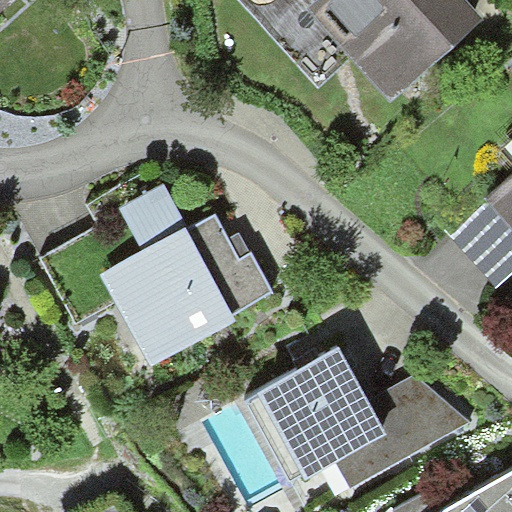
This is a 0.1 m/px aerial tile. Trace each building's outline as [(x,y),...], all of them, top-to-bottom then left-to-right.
[(0,0),(0,11),(12,0),(0,0)] [(459,0),(322,0),(308,12),(384,106),(482,27),(459,0)] [(511,61),(511,161),(484,185),(494,196),(456,228),(497,275),(511,262),(511,59),(511,61)] [(153,348),(273,281),(253,244),(241,251),(216,206),(192,219),(168,177),(126,200),(148,239),(105,263),(153,348)] [(473,412),(416,363),(393,375),(408,400),(396,407),(343,310),(244,360),(252,375),(241,381),(305,502),(473,412)] [(511,511),(511,456),(449,490),(422,511),(511,511)] [(128,511),(117,490),(73,511),(128,511)]
